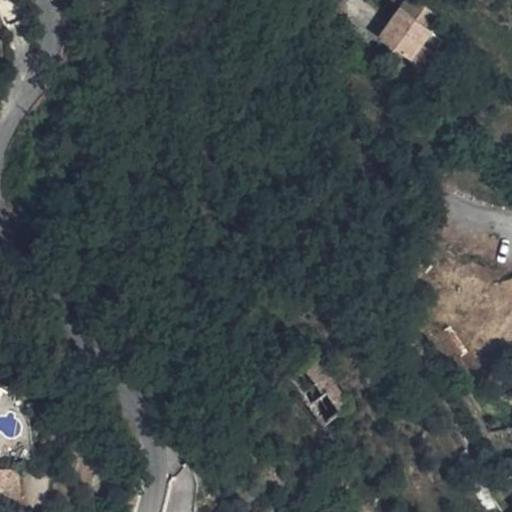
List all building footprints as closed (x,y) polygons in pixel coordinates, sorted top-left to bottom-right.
[(440,15),(420,0),(402,0),(398,6),(430,29),(440,15)] [(398,6),(377,36),(408,58),(430,29),(398,6)] [(444,38),(430,29),(408,58),(422,68),(444,38)] [(360,406),(325,362),(301,381),(337,425),(360,406)] [(23,465),(0,466),(0,498),(25,497),(23,465)]
